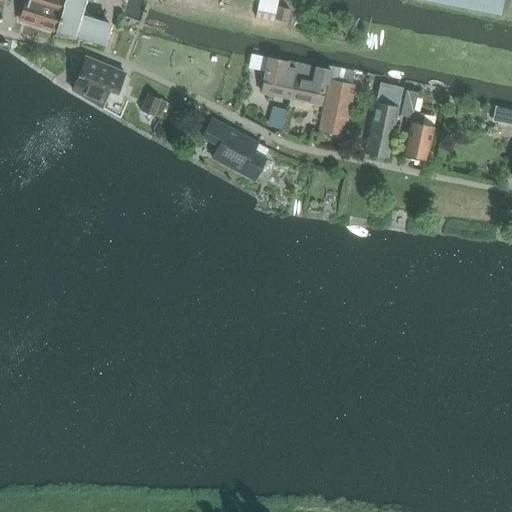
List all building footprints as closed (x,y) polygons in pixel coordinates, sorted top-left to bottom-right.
[(55,31),(64,0),(26,0),(20,20),(55,31)] [(64,0),(55,31),(81,40),(81,39),(100,44),(111,18),(86,10),(83,7),(84,0),(64,0)] [(418,0),(499,16),(502,0),(418,0)] [(278,6),(275,20),(288,22),(291,9),(278,6)] [(116,93),(125,73),(86,57),(72,90),(101,108),(109,90),(116,93)] [(267,73),(263,93),(292,99),(299,64),(270,58),(267,73)] [(299,64),(292,99),(320,105),(324,87),(328,88),(329,83),(329,80),(331,71),(328,70),(299,64)] [(328,88),(319,131),(344,136),(354,88),(355,85),(329,80),(329,83),(328,88)] [(412,110),(418,86),(405,83),(404,88),(403,88),(398,108),(412,110)] [(398,108),(403,88),(393,86),(389,105),(376,103),(365,153),(387,158),(398,108)] [(153,115),(160,99),(148,95),(141,110),(153,115)] [(269,125),(268,126),(274,128),(281,130),(286,113),(273,109),(269,125)] [(504,123),(506,111),(495,109),(493,120),(504,123)] [(426,160),(434,128),(422,125),(424,113),(413,110),(403,155),(426,160)] [(254,181),(265,159),(264,158),(268,150),(257,144),(257,143),(211,118),(202,137),(218,146),(212,158),(254,181)]
